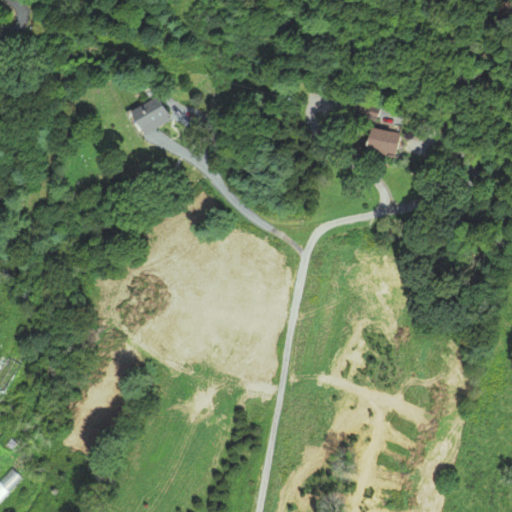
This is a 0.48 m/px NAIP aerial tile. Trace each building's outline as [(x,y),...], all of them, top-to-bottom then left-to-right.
[(0,128),(14,100),(0,93),(0,128)] [(138,140),(167,119),(155,104),(127,125),(138,140)] [(374,122),(377,108),(364,105),(361,118),(374,122)] [(390,159),(396,135),(357,125),(355,130),(349,129),(344,147),(390,159)] [(0,394),(18,368),(5,358),(0,365),(0,394)] [(0,475),(10,465),(22,476),(0,499),(0,475)]
